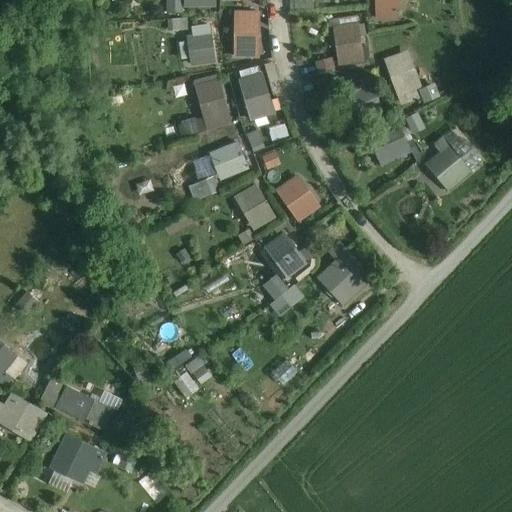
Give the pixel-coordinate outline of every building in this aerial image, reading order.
[(394,0),(375,0),(376,10),(395,9),(394,0)] [(395,17),(395,9),(376,10),(377,18),(395,17)] [(253,15),(235,15),(235,57),(253,57),(253,15)] [(187,29),(186,17),(167,18),(168,30),(187,29)] [(358,26),(340,28),(345,64),(363,61),(358,26)] [(212,35),(193,37),(197,64),(215,62),(212,35)] [(402,55),(386,61),(398,95),(415,89),(402,55)] [(257,77),(239,82),(250,119),(268,115),(257,77)] [(220,81),(202,86),(213,129),(221,127),(219,119),(229,116),(220,81)] [(372,86),(354,94),(365,118),(383,111),(372,86)] [(397,126),(374,136),(385,161),(407,151),(397,126)] [(456,128),(444,138),(471,172),(483,162),(456,128)] [(471,172),(444,138),(435,145),(441,153),(430,162),(452,188),(471,172)] [(238,144),(215,153),(226,178),(248,168),(238,144)] [(190,183),(195,199),(218,192),(213,176),(190,183)] [(293,181),(278,191),(299,221),(314,211),(293,181)] [(256,186),(241,196),(259,227),(274,217),(256,186)] [(285,234),(270,245),(291,274),(306,264),(285,234)] [(348,299),(372,278),(340,243),(330,252),(339,261),(324,274),(348,299)] [(295,283),(287,289),(275,273),(258,285),(280,314),(304,296),(295,283)] [(172,369),(191,357),(186,349),(167,360),(172,369)] [(0,382),(6,387),(12,378),(5,372),(13,361),(0,350),(0,382)] [(187,360),(196,384),(210,379),(202,355),(187,360)] [(175,373),(183,395),(195,390),(188,369),(175,373)] [(111,410),(67,388),(57,409),(101,431),(111,410)] [(47,415),(19,398),(16,403),(6,421),(33,437),(47,415)] [(0,418),(6,421),(16,403),(9,399),(5,407),(0,403),(0,418)] [(105,455),(65,437),(58,453),(89,467),(88,470),(97,474),(105,455)]
